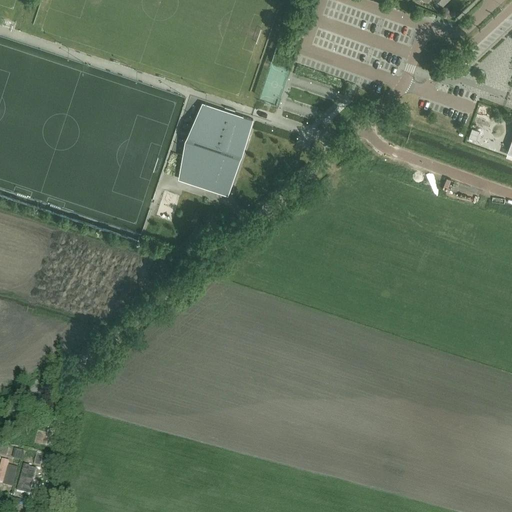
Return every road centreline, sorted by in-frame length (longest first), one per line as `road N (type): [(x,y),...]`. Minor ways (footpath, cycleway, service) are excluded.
road 1 (unclassified): [(0,411),(77,366),(361,126)]
road 2 (residential): [(361,126),(390,151),(511,194)]
road 3 (unclassified): [(403,84),(422,90),(511,7)]
road 4 (unclassified): [(403,84),(424,35),(463,31),(496,0)]
